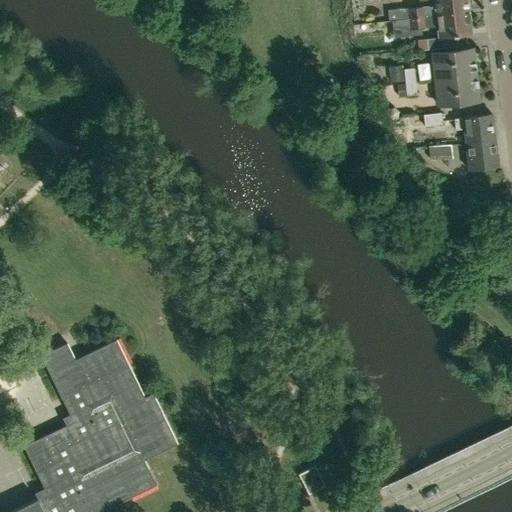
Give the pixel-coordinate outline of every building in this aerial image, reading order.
[(419,0),(420,1),(427,0),(434,0),(435,6),(428,7),(428,5),(387,10),(388,21),(406,19),(436,16),(468,12),(466,0),(419,0)] [(470,34),(468,12),(436,16),(406,19),(408,30),(437,27),(439,37),(439,38),(454,36),(470,34)] [(439,37),(423,39),(424,50),(455,46),(454,36),(439,38),(439,37)] [(434,80),(474,76),(472,50),(432,54),(434,80)] [(413,68),(403,70),(405,84),(415,83),(413,68)] [(474,76),(434,80),(437,106),(477,102),(474,76)] [(417,95),(415,83),(405,84),(406,96),(417,95)] [(424,127),(442,124),(440,113),(423,115),(424,127)] [(465,144),(495,140),(492,115),(454,120),(456,131),(463,131),(465,144)] [(495,140),(465,144),(468,170),(498,167),(495,140)] [(429,160),(452,159),(450,145),(427,146),(429,160)] [(144,397),(116,339),(75,359),(67,342),(41,355),(73,422),(23,446),(47,496),(38,501),(37,499),(10,511),(107,511),(106,509),(156,485),(144,460),(177,444),(152,393),(144,397)] [(309,493),(325,484),(315,465),(298,473),(309,493)]
